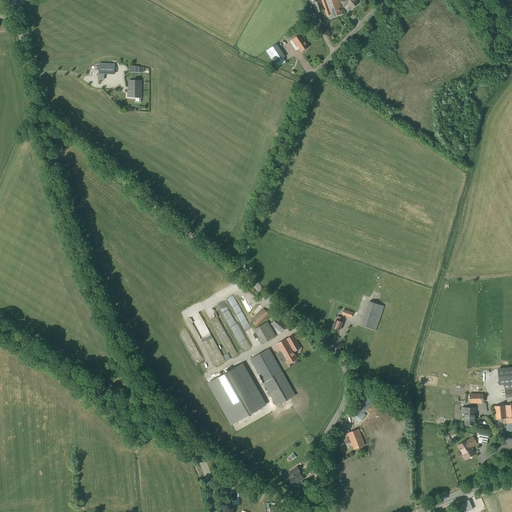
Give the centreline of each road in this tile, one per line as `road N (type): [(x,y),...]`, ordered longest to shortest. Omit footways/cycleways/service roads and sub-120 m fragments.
road 1 (unclassified): [(326,511),(318,455),(344,404),(345,368),(252,284),(246,245),(300,97),(387,0)]
road 2 (unclassified): [(201,460),(132,361),(86,269),(59,194),(17,3)]
road 3 (track): [(252,284),(42,117)]
road 4 (track): [(185,435),(0,329)]
